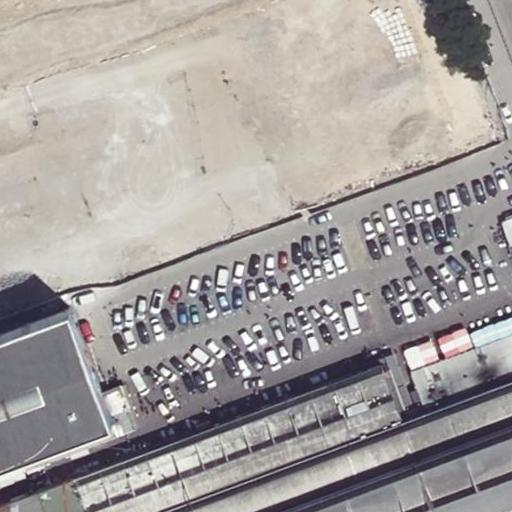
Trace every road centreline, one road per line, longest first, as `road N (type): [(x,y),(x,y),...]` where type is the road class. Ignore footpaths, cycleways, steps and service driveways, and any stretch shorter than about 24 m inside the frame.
road 1 (unknown): [(299,178),(1,289)]
road 2 (unknown): [(369,0),(427,136),(367,160)]
road 3 (unknown): [(367,160),(308,1)]
road 4 (unknown): [(244,22),(299,178)]
road 5 (unknown): [(373,275),(495,232),(511,205)]
